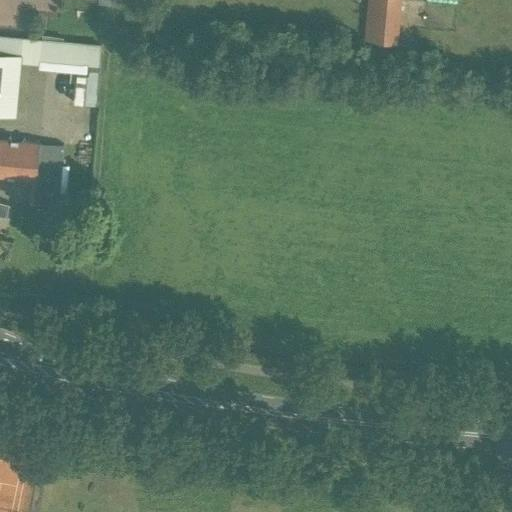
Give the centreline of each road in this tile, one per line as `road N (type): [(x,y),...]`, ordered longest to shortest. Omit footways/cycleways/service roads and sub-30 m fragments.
road 1 (primary): [(382,426),(136,380),(0,345)]
road 2 (primary): [(0,371),(226,415),(382,426)]
road 3 (primary): [(511,438),(382,426)]
